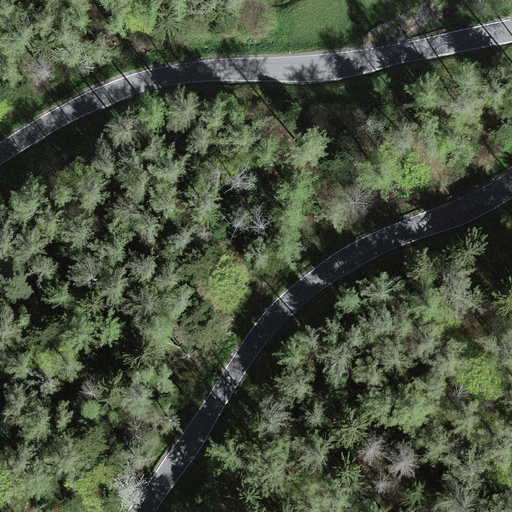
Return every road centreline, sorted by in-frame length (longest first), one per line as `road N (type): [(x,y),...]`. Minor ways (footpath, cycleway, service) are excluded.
road 1 (tertiary): [(0,153),(90,100),(169,73),(345,61),(511,30)]
road 2 (tertiary): [(511,182),(373,246),(294,297),(248,351),(142,511)]
